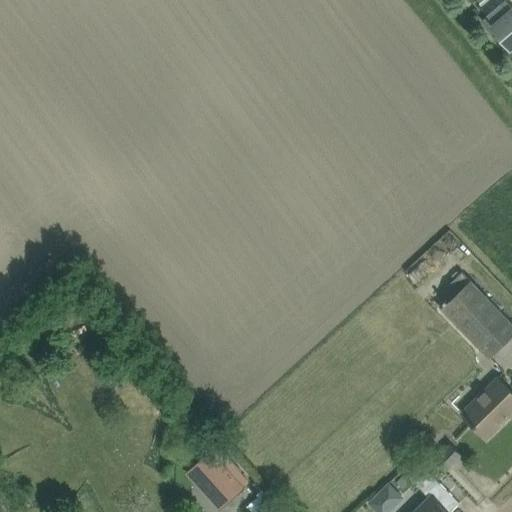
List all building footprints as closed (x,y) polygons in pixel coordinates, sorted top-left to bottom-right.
[(511,0),(482,0),(479,3),(492,19),(495,22),(493,24),(492,25),(511,47),(511,45),(511,0)] [(492,19),(487,13),(480,19),(488,28),(492,25),(493,24),(495,22),(492,19)] [(448,285),(456,293),(441,307),(489,356),(511,335),(511,325),(461,271),(448,285)] [(511,391),(498,377),(462,412),(473,423),(487,438),(511,413),(511,391)] [(447,469),(461,454),(451,443),(436,458),(447,469)] [(185,472),(219,509),(244,486),(211,449),(185,472)] [(432,495),(448,511),(449,511),(460,502),(433,475),(432,474),(425,466),(415,457),(403,468),(430,496),(432,495)] [(433,458),(425,466),(432,474),(440,466),(433,458)] [(389,482),(369,502),(379,511),(386,511),(402,496),(389,482)] [(448,511),(432,495),(430,496),(414,511),(448,511)]
